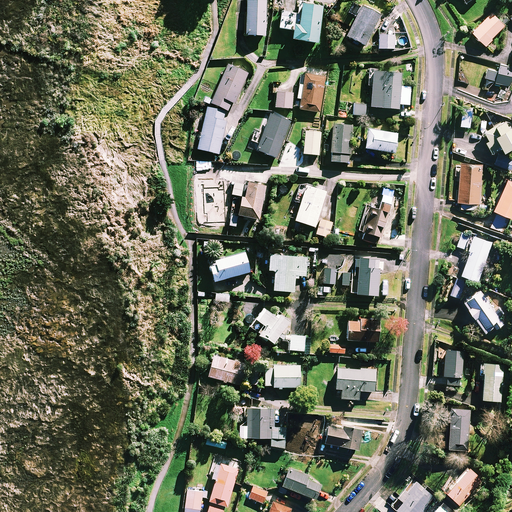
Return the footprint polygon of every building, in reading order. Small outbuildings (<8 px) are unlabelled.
[(266,0),(246,0),(246,35),(265,36),(266,0)] [(380,15),(355,2),(349,13),(356,17),(346,36),(365,46),(380,15)] [(323,6),(302,3),(300,14),(282,12),(279,28),(293,30),(292,39),(317,43),(323,6)] [(493,39),(491,38),(504,25),(491,12),(472,32),(482,42),(486,46),(493,39)] [(394,35),(380,34),(379,48),(393,49),(394,35)] [(248,73),(228,64),(211,103),(227,110),(231,102),(234,103),(248,73)] [(511,78),(511,67),(500,64),(497,72),(487,69),(484,78),(510,86),(511,78)] [(378,83),(381,84),(379,107),(398,109),(399,104),(409,105),(410,87),(400,86),(401,73),(385,72),(379,71),(378,83)] [(325,77),(304,74),(299,109),(320,112),(325,77)] [(293,93),(276,92),(275,107),(292,108),(293,93)] [(367,104),(353,103),(353,115),(366,116),(367,104)] [(225,111),(207,107),(197,149),(219,154),(226,122),(223,121),(225,111)] [(290,122),(270,114),(262,134),(255,131),(252,141),(259,143),(256,150),(277,158),(290,122)] [(487,139),(485,140),(491,152),(501,146),(503,150),(511,145),(511,125),(509,127),(505,119),(482,130),(487,139)] [(349,162),(351,125),(334,124),(332,162),(349,162)] [(397,133),(367,129),(364,148),(394,152),(397,133)] [(321,132),(305,131),(303,153),(319,155),(321,132)] [(510,170),(511,165),(511,161),(505,159),(506,157),(498,154),(494,164),(510,170)] [(482,164),(461,162),(457,201),(479,203),(482,164)] [(511,179),(506,177),(493,208),(511,217),(511,216),(511,179)] [(265,185),(247,182),(244,197),(241,196),(237,214),(259,219),(265,185)] [(301,201),(299,207),(292,205),(290,212),(297,214),(295,220),(315,227),(326,192),(300,184),(295,199),(301,201)] [(375,200),(374,204),(367,203),(360,231),(362,232),(360,240),(377,244),(378,237),(382,238),(390,204),(375,200)] [(508,222),(496,216),(490,227),(502,233),(508,222)] [(332,222),(320,219),(316,233),(328,237),(332,222)] [(491,241),(462,230),(456,245),(469,250),(461,273),(478,279),(491,241)] [(250,271),(245,252),(209,262),(214,281),(250,271)] [(306,276),(307,257),(269,255),(268,270),(274,270),(273,290),(294,291),(295,275),(306,276)] [(379,259),(359,258),(357,294),(377,295),(379,259)] [(336,270),(324,269),(322,283),(335,284),(336,270)] [(463,286),(454,282),(450,294),(459,297),(463,286)] [(503,323),(480,289),(463,300),(485,332),(494,326),(495,328),(503,323)] [(275,316),(263,308),(250,327),(258,333),(258,334),(272,344),(289,320),(277,312),(275,316)] [(359,319),(359,321),(348,320),(347,340),(378,341),(379,320),(359,319)] [(305,336),(290,335),(289,350),(304,351),(305,336)] [(344,345),(329,344),(329,353),(344,353),(344,345)] [(444,350),(442,376),(446,376),(446,384),(458,386),(459,377),(460,377),(462,351),(444,350)] [(245,363),(213,355),(207,376),(239,384),(245,363)] [(480,400),(499,401),(502,365),(483,363),(480,400)] [(265,365),(265,387),(278,387),(278,389),(282,389),(282,387),(299,387),(299,365),(265,365)] [(374,391),(375,369),(337,368),(336,388),(342,388),(342,393),(336,392),(336,397),(359,398),(359,390),(374,391)] [(259,372),(251,371),(250,383),(257,384),(259,372)] [(247,407),(246,420),(240,425),(239,436),(271,438),(270,447),(284,448),(286,429),(272,428),(274,409),(247,407)] [(469,409),(447,407),(444,448),(466,450),(469,409)] [(343,425),(342,428),(328,426),(324,443),(358,449),(362,429),(343,425)] [(318,446),(303,443),(302,451),(317,454),(318,446)] [(224,511),(240,463),(216,455),(208,477),(215,480),(205,510),(210,511),(224,511)] [(481,480),(468,467),(456,481),(451,477),(441,489),(459,505),(481,480)] [(308,476),(288,468),(281,485),(314,498),(320,483),(307,478),(308,476)] [(419,511),(420,511),(423,511),(429,506),(427,504),(433,497),(415,481),(406,491),(404,490),(397,497),(399,499),(392,507),(398,511),(419,511)] [(267,491),(253,486),(248,497),(262,503),(267,491)] [(199,511),(202,491),(187,489),(183,511),(199,511)] [(289,511),(291,509),(272,501),(268,511),(289,511)]
